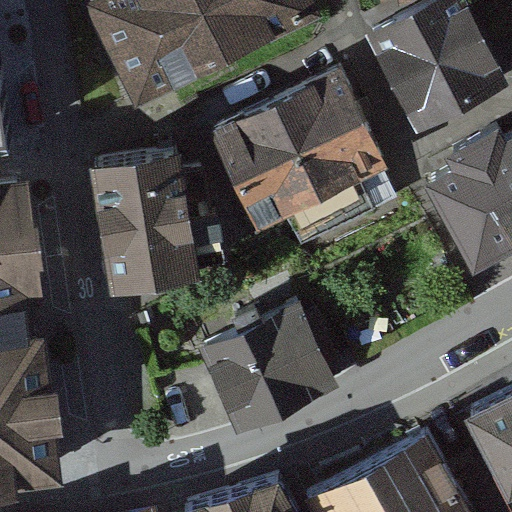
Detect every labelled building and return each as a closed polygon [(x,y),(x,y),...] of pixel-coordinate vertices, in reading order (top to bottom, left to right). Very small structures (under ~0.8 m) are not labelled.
[(93,0),(139,94),(315,9),(311,0),(93,0)] [(464,0),(424,0),(374,26),(420,116),(502,75),(464,0)] [(341,63),(216,124),(258,217),(286,204),(303,234),(371,202),(357,170),(385,156),(341,63)] [(462,158),(432,174),(476,255),(511,235),(511,131),(504,136),(497,122),(454,145),(462,158)] [(177,143),(96,157),(116,277),(196,264),(194,256),(225,250),(218,208),(201,169),(195,169),(193,160),(179,162),(177,143)] [(19,177),(0,178),(0,470),(54,464),(36,320),(19,177)] [(241,325),(205,343),(239,419),(332,376),(325,362),(336,357),(314,307),(302,313),(300,306),(301,305),(297,296),(286,301),(287,303),(260,315),(255,304),(235,312),(241,325)] [(511,383),(472,403),(510,482),(511,480),(511,383)] [(428,427),(307,490),(319,511),(458,511),(470,506),(428,427)] [(234,485),(188,499),(192,511),(303,511),(280,471),(234,485)]
